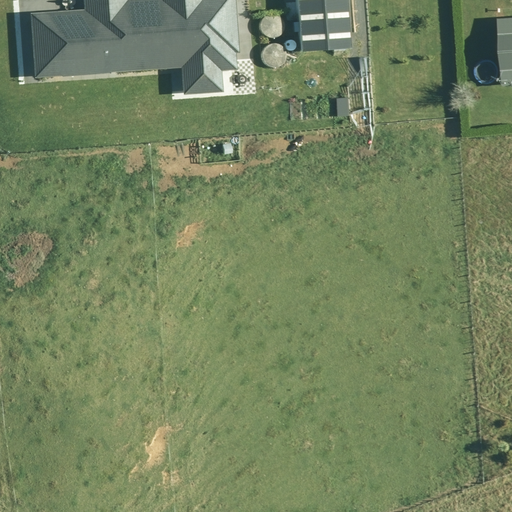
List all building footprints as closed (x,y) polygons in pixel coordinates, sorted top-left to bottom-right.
[(154,0),(154,1),(128,3),(127,0),(83,0),(85,14),(27,18),(32,83),(179,72),(181,101),(225,97),(223,68),(238,67),(233,0),(154,0)] [(301,0),(305,52),(352,48),(348,0),(301,0)] [(285,16),(261,17),(262,38),(286,37),(285,16)] [(511,87),(511,19),(500,20),(501,88),(511,87)] [(288,68),(287,46),(262,48),(264,70),(288,68)]
